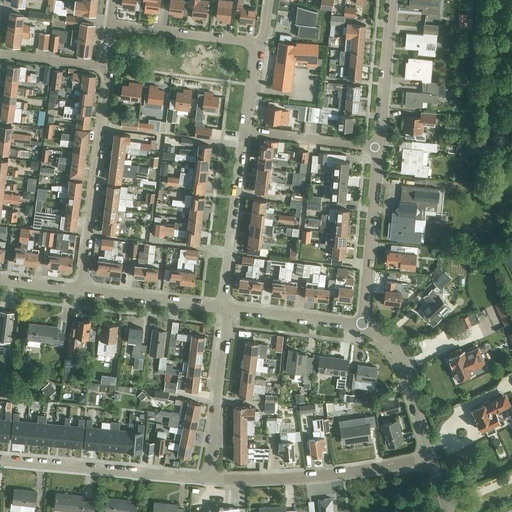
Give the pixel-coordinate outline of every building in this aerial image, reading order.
[(52,14),(54,0),(48,0),(48,7),(46,6),(45,13),(52,14)] [(75,0),(74,12),(95,14),(97,0),(75,0)] [(135,9),(139,10),(140,0),(121,0),(121,6),(127,6),(127,9),(135,10),(135,9)] [(141,0),(140,10),(145,11),(145,12),(153,13),(153,9),(159,10),(160,0),(141,0)] [(187,16),(188,6),(189,2),(184,2),(184,1),(179,0),(178,0),(170,0),(169,11),(175,12),(174,15),(182,16),(182,15),(187,16)] [(189,0),(189,2),(188,6),(194,7),(192,18),(200,19),(200,15),(206,16),(208,2),(199,0),(189,0)] [(222,22),(230,22),(232,2),(219,0),(218,0),(217,18),(222,18),(222,22)] [(242,0),(237,0),(236,12),(240,13),(239,24),(247,25),(247,22),(254,22),(255,9),(242,8),(242,0)] [(321,0),(320,9),(332,10),(333,0),(321,0)] [(421,12),(438,14),(439,0),(409,0),(409,6),(422,7),(421,12)] [(317,12),(317,11),(297,5),(297,6),(295,23),(294,23),(298,24),(297,36),(317,39),(319,27),(315,26),(317,12)] [(344,16),(355,17),(356,8),(345,6),(344,16)] [(52,14),(45,13),(29,11),(28,18),(52,21),(52,14)] [(8,29),(29,32),(30,26),(22,25),(23,15),(10,14),(8,29)] [(330,25),(344,26),(345,16),(331,15),(330,25)] [(65,23),(77,25),(78,18),(66,16),(65,23)] [(71,37),(92,40),(94,24),(81,23),(80,30),(72,29),(71,37)] [(347,37),(352,38),(365,39),(366,26),(353,25),(352,25),(348,24),(347,37)] [(436,34),(437,35),(438,26),(424,24),(423,36),(407,34),(406,48),(422,49),(421,54),(435,55),(436,34)] [(29,38),(29,32),(8,29),(6,45),(19,46),(21,37),(29,38)] [(38,48),(48,50),(50,35),(35,32),(34,37),(39,38),(38,48)] [(66,42),(67,36),(51,34),(50,40),(51,40),(50,50),(55,51),(56,40),(66,42)] [(90,55),(92,40),(71,37),(70,44),(78,45),(77,53),(90,55)] [(363,53),(365,39),(352,38),(350,51),(363,53)] [(308,65),(315,66),(317,45),(295,43),(294,45),(279,43),(273,87),(290,89),(294,60),(306,61),(308,65)] [(363,53),(350,51),(350,52),(345,51),(344,65),(362,66),(363,53)] [(422,87),(444,89),(444,84),(437,83),(430,82),(432,68),(431,68),(432,60),(408,58),(408,63),(406,63),(405,78),(422,79),(422,82),(423,82),(422,87)] [(7,65),(5,78),(18,80),(36,82),(37,74),(30,73),(30,75),(25,75),(26,67),(20,66),(7,65)] [(361,80),(362,66),(344,65),(343,79),(361,80)] [(50,86),(59,87),(61,71),(52,70),(50,86)] [(72,89),(93,91),(96,75),(74,73),(73,80),(72,89)] [(5,78),(4,92),(16,93),(33,96),(33,90),(17,87),(18,80),(36,82),(5,78)] [(340,97),(359,99),(361,85),(348,84),(325,82),(324,89),(339,90),(338,97),(340,97)] [(120,97),(141,100),(143,84),(128,83),(128,85),(122,85),(120,97)] [(148,101),(161,103),(163,90),(157,89),(157,86),(150,85),(148,101)] [(406,91),(405,106),(422,108),(423,102),(428,102),(436,103),(436,100),(436,95),(445,96),(445,89),(444,89),(422,87),(422,93),(406,91)] [(93,91),(72,89),(66,88),(65,90),(80,96),(79,101),(92,102),(93,91)] [(169,108),(188,110),(191,90),(183,89),(183,93),(177,92),(176,100),(170,99),(169,108)] [(15,101),(16,93),(4,92),(2,105),(20,108),(27,108),(27,103),(15,101)] [(204,108),(216,110),(218,97),(212,96),(212,93),(205,92),(204,102),(197,101),(194,119),(202,120),(204,108)] [(340,97),(339,106),(341,107),(340,110),(345,110),(345,112),(358,113),(359,99),(340,97)] [(91,114),(92,102),(79,101),(79,107),(64,105),(64,111),(91,114)] [(157,120),(166,121),(168,105),(159,104),(157,120)] [(2,105),(0,120),(13,121),(25,123),(26,116),(19,115),(20,108),(2,105)] [(304,119),(304,120),(312,121),(313,107),(305,106),(304,119)] [(313,107),(312,121),(328,123),(328,119),(337,120),(336,129),(352,130),(353,117),(337,116),(322,114),(322,108),(313,107)] [(322,108),(322,114),(337,116),(338,109),(322,107),(322,108)] [(266,122),(286,124),(288,111),(280,111),(280,109),(265,108),(264,115),(267,116),(266,122)] [(59,121),(60,111),(47,109),(44,131),(53,132),(54,120),(59,121)] [(167,121),(176,122),(177,110),(169,109),(167,121)] [(89,126),(91,114),(64,111),(63,117),(77,119),(76,125),(89,126)] [(406,117),(405,132),(406,132),(405,137),(416,138),(416,140),(425,141),(425,133),(422,132),(423,125),(434,127),(436,114),(424,113),(423,119),(406,117)] [(203,133),(214,134),(216,118),(213,118),(212,122),(205,121),(203,133)] [(121,127),(138,129),(138,120),(122,119),(121,127)] [(0,139),(28,143),(29,136),(23,136),(11,134),(12,127),(0,125),(0,139)] [(59,133),(60,138),(87,141),(88,130),(71,128),(70,134),(59,133)] [(113,145),(140,149),(141,143),(129,141),(130,135),(114,133),(113,145)] [(174,153),(176,140),(167,138),(165,151),(174,153)] [(28,143),(0,139),(0,153),(28,157),(28,151),(16,149),(16,148),(9,147),(10,141),(28,143)] [(73,152),(85,154),(87,142),(60,139),(59,145),(73,147),(73,152)] [(457,147),(458,141),(450,139),(449,146),(457,147)] [(259,156),(287,160),(288,153),(277,152),(278,142),(265,140),(264,145),(261,145),(259,156)] [(423,150),(436,151),(437,144),(412,142),(411,149),(404,148),(401,172),(415,174),(415,175),(428,176),(429,166),(421,165),(423,150)] [(140,149),(113,145),(112,157),(124,159),(127,159),(128,153),(139,154),(140,149)] [(180,154),(183,154),(210,158),(211,146),(199,145),(198,149),(180,149),(180,154)] [(48,153),(55,154),(56,150),(43,148),(41,160),(48,161),(48,153)] [(296,161),(307,162),(308,152),(297,151),(296,161)] [(73,152),(68,152),(67,157),(59,156),(58,162),(84,165),(85,154),(73,152)] [(162,158),(174,160),(175,154),(163,152),(162,158)] [(332,173),(348,174),(350,162),(346,161),(346,155),(319,153),(319,156),(318,163),(326,163),(326,165),(333,166),(332,173)] [(208,169),(210,158),(183,154),(183,158),(190,160),(190,161),(197,162),(196,168),(208,169)] [(149,166),(157,167),(158,157),(150,156),(149,166)] [(286,166),(287,160),(259,156),(258,168),(270,169),(271,164),(286,166)] [(112,157),(110,169),(136,172),(137,172),(138,167),(138,165),(123,163),(124,159),(112,157)] [(83,177),(84,165),(58,162),(57,168),(71,170),(70,176),(83,177)] [(40,174),(54,176),(55,169),(40,167),(40,174)] [(180,171),(179,177),(181,178),(207,181),(208,169),(196,168),(188,167),(187,172),(180,171)] [(270,174),(270,169),(258,168),(256,179),(282,182),(283,179),(277,178),(277,175),(270,174)] [(136,175),(136,172),(110,169),(109,181),(121,182),(122,176),(136,175)] [(347,187),(348,174),(332,173),(331,186),(325,185),(347,187)] [(207,181),(181,178),(168,176),(167,184),(178,185),(178,184),(193,186),(193,191),(205,193),(207,181)] [(59,185),(51,186),(51,190),(58,190),(68,192),(80,193),(82,181),(66,179),(65,186),(59,185)] [(256,179),(255,191),(267,193),(275,194),(275,188),(285,189),(285,183),(282,182),(256,179)] [(137,180),(137,186),(155,188),(156,182),(147,181),(137,180)] [(107,196),(132,200),(133,200),(134,194),(127,193),(127,187),(108,185),(107,196)] [(346,200),(347,187),(325,185),(324,197),(330,198),(330,199),(346,200)] [(393,221),(391,239),(420,241),(420,233),(413,232),(414,219),(422,220),(422,213),(424,213),(424,209),(436,210),(436,211),(437,211),(437,208),(437,202),(438,189),(419,187),(417,187),(401,186),(402,186),(402,187),(402,188),(402,194),(401,193),(401,194),(402,194),(401,200),(400,210),(399,210),(399,216),(394,216),(393,221)] [(0,187),(0,200),(2,201),(19,203),(20,195),(3,193),(4,188),(0,187)] [(58,190),(57,196),(67,197),(67,203),(79,204),(80,193),(68,192),(58,190)] [(145,202),(153,203),(154,194),(147,193),(145,202)] [(177,206),(203,209),(205,196),(185,194),(184,200),(172,199),(172,204),(177,205),(177,206)] [(133,206),(132,200),(107,196),(105,208),(125,210),(126,205),(133,206)] [(252,211),(273,214),(273,209),(269,208),(270,202),(254,199),(252,211)] [(0,219),(1,215),(6,216),(6,219),(17,221),(18,211),(13,211),(1,209),(2,202),(2,201),(0,200),(0,219)] [(320,210),(321,204),(307,202),(307,209),(320,210)] [(50,213),(65,215),(78,216),(79,204),(67,203),(66,209),(51,210),(50,213)] [(201,220),(203,209),(177,206),(176,207),(190,212),(189,219),(201,220)] [(124,216),(125,210),(105,208),(104,220),(135,224),(136,218),(124,216)] [(321,214),(320,220),(348,222),(349,210),(336,209),(329,208),(328,214),(328,215),(321,214)] [(35,210),(33,227),(39,228),(40,218),(61,220),(61,226),(76,228),(78,216),(65,215),(50,213),(41,211),(35,210)] [(252,211),(251,223),(266,225),(272,226),(273,219),(293,221),(293,217),(279,215),(273,214),(252,211)] [(155,217),(153,234),(159,235),(160,223),(161,223),(162,217),(155,217)] [(175,225),(174,229),(200,232),(201,220),(189,219),(188,223),(175,222),(175,225)] [(309,219),(308,225),(320,226),(326,227),(326,224),(335,226),(334,233),(347,234),(348,222),(320,220),(309,219)] [(135,230),(135,224),(104,220),(102,231),(119,233),(120,228),(135,230)] [(160,223),(159,235),(165,236),(165,233),(174,234),(174,230),(174,229),(175,225),(166,224),(161,223),(160,223)] [(273,226),(266,225),(251,223),(249,234),(275,238),(276,233),(273,232),(273,226)] [(26,263),(29,229),(21,228),(19,241),(22,241),(21,247),(16,246),(14,261),(26,263)] [(45,245),(47,230),(40,229),(38,244),(45,245)] [(174,234),(174,235),(187,237),(186,242),(198,244),(200,232),(174,229),(174,230),(174,234)] [(47,230),(45,245),(52,245),(54,231),(47,230)] [(326,232),(325,244),(346,245),(347,234),(334,233),(326,232)] [(63,240),(59,267),(71,269),(73,252),(67,251),(68,242),(75,243),(75,235),(63,234),(63,240)] [(275,244),(275,238),(249,234),(247,254),(260,256),(261,247),(268,248),(269,243),(275,244)] [(99,255),(97,272),(109,274),(112,248),(113,240),(112,240),(110,239),(102,238),(101,244),(102,244),(102,247),(106,247),(104,256),(99,255)] [(28,239),(26,263),(37,264),(39,249),(33,248),(34,240),(28,239)] [(59,267),(63,240),(57,239),(56,248),(51,248),(50,253),(49,253),(48,266),(59,267)] [(112,248),(109,274),(120,275),(123,256),(117,255),(117,247),(118,240),(113,240),(112,248)] [(130,255),(136,256),(138,243),(132,242),(130,255)] [(345,257),(346,245),(325,244),(320,243),(319,246),(332,250),(332,256),(345,257)] [(145,278),(150,245),(146,244),(145,246),(144,246),(143,251),(139,251),(138,261),(139,261),(139,264),(135,264),(134,277),(145,278)] [(150,245),(145,278),(157,280),(159,263),(154,262),(155,252),(154,252),(155,246),(150,245)] [(165,268),(164,277),(171,278),(170,281),(182,283),(186,250),(181,249),(180,257),(179,257),(177,269),(172,269),(165,268)] [(186,250),(182,283),(193,284),(197,251),(186,250)] [(415,262),(416,254),(402,253),(402,252),(390,251),(390,253),(388,253),(387,264),(400,265),(399,269),(412,270),(413,262),(415,262)] [(250,292),(255,258),(243,257),(242,265),(248,266),(248,272),(246,272),(245,279),(240,278),(238,290),(250,292)] [(255,258),(250,292),(262,293),(263,281),(258,280),(259,266),(263,266),(262,272),(269,273),(271,260),(255,258)] [(287,270),(283,296),(295,298),(297,282),(290,281),(292,270),(293,270),(294,263),(288,262),(287,269),(287,270)] [(304,264),(302,276),(309,276),(309,273),(313,273),(312,284),(306,283),(304,298),(316,300),(321,266),(304,264)] [(321,266),(316,300),(328,302),(329,293),(334,294),(336,280),(329,279),(328,288),(324,288),(326,275),(327,266),(321,266)] [(283,296),(287,269),(280,268),(278,280),(274,279),(272,295),(283,296)] [(336,278),(335,287),(339,288),(338,298),(351,300),(353,278),(346,277),(347,270),(347,269),(337,268),(336,278)] [(433,282),(440,289),(451,278),(444,271),(433,282)] [(393,303),(399,304),(402,283),(386,281),(384,304),(392,305),(393,303)] [(438,295),(432,289),(424,297),(429,303),(422,310),(426,315),(424,316),(428,321),(431,320),(435,324),(451,309),(446,303),(438,295)] [(511,318),(504,300),(497,303),(507,324),(511,321),(511,318)] [(0,314),(0,349),(9,351),(14,312),(1,310),(0,314)] [(461,319),(465,328),(480,322),(475,312),(461,319)] [(70,336),(68,350),(79,352),(80,338),(88,339),(94,339),(96,328),(90,327),(91,322),(78,320),(77,328),(71,327),(70,336)] [(27,339),(27,345),(39,346),(40,341),(54,343),(54,344),(63,345),(64,333),(57,332),(57,327),(30,324),(27,339)] [(115,342),(116,342),(118,325),(103,324),(101,340),(109,341),(107,357),(113,357),(115,342)] [(140,342),(141,342),(143,328),(130,327),(128,343),(133,343),(132,356),(134,357),(133,368),(142,369),(143,358),(145,358),(146,345),(140,344),(140,342)] [(149,353),(162,355),(165,331),(152,329),(149,353)] [(190,348),(203,350),(205,336),(192,335),(177,333),(176,339),(191,341),(190,348)] [(246,342),(244,355),(257,357),(263,358),(265,358),(267,344),(246,342)] [(201,363),(203,350),(190,348),(188,362),(201,363)] [(450,359),(448,362),(450,365),(452,366),(454,368),(453,369),(458,381),(464,378),(466,379),(468,377),(469,375),(474,373),(473,370),(486,364),(478,348),(466,354),(464,350),(461,352),(460,348),(455,351),(456,354),(449,358),(450,359)] [(303,381),(310,382),(312,368),(305,367),(307,355),(298,354),(298,351),(289,350),(287,371),(295,372),(294,376),(304,377),(303,381)] [(244,355),(242,369),(255,370),(267,372),(268,367),(262,366),(263,358),(257,357),(244,355)] [(157,373),(165,374),(167,358),(160,357),(157,373)] [(344,394),(346,380),(348,363),(342,363),(342,360),(320,357),(318,372),(340,375),(340,379),(337,378),(336,387),(339,388),(339,394),(340,394),(340,398),(343,399),(344,394)] [(172,369),(171,374),(178,374),(199,377),(201,363),(188,362),(183,361),(182,370),(179,370),(172,369)] [(355,387),(374,390),(377,367),(358,365),(357,374),(349,373),(347,387),(355,388),(355,387)] [(242,369),(241,382),(266,385),(266,380),(258,379),(254,380),(255,370),(242,369)] [(0,380),(7,382),(8,374),(0,372),(0,380)] [(198,391),(199,377),(178,374),(177,383),(165,381),(164,391),(176,393),(177,388),(185,389),(198,391)] [(265,393),(266,385),(241,382),(239,396),(252,398),(253,392),(265,393)] [(53,384),(51,385),(49,383),(41,389),(44,392),(42,394),(46,399),(48,397),(50,396),(51,398),(56,394),(54,392),(56,391),(55,391),(57,389),(53,384)] [(0,395),(7,397),(8,390),(0,388),(0,395)] [(154,398),(168,400),(169,393),(156,391),(154,398)] [(386,392),(388,399),(394,398),(392,391),(386,392)] [(495,413),(511,405),(506,394),(500,397),(490,402),(489,400),(483,403),(484,405),(472,410),(478,421),(476,422),(481,431),(485,429),(488,434),(496,430),(493,425),(500,422),(495,413)] [(171,412),(198,417),(201,403),(176,398),(175,403),(181,404),(179,413),(171,411),(171,412)] [(377,406),(379,414),(391,410),(389,403),(377,406)] [(264,412),(274,413),(274,405),(265,405),(264,412)] [(234,421),(253,420),(259,420),(259,411),(255,411),(255,407),(246,407),(246,406),(234,406),(234,421)] [(158,411),(157,414),(170,416),(169,418),(177,420),(176,427),(170,425),(170,426),(195,431),(198,417),(171,412),(171,411),(160,409),(160,411),(158,411)] [(0,440),(8,441),(10,421),(11,412),(6,412),(5,420),(0,419),(0,440)] [(26,442),(28,422),(18,421),(19,413),(14,413),(13,421),(11,441),(26,442)] [(39,444),(42,415),(38,415),(37,423),(28,422),(26,442),(39,444)] [(53,445),(55,425),(45,424),(46,416),(42,415),(39,444),(53,445)] [(358,442),(371,440),(369,427),(375,426),(374,416),(364,417),(365,424),(341,428),(343,442),(353,441),(353,438),(357,438),(358,442)] [(67,446),(69,426),(70,418),(65,417),(65,425),(55,425),(53,445),(67,446)] [(81,447),(84,419),(79,418),(78,427),(69,426),(67,446),(81,447)] [(99,449),(101,429),(91,428),(92,420),(87,419),(85,448),(99,449)] [(309,440),(307,442),(307,447),(310,449),(311,457),(322,456),(322,449),(326,449),(324,438),(323,438),(322,432),(329,431),(327,419),(315,421),(313,423),(314,431),(312,431),(313,439),(309,440)] [(234,434),(247,434),(254,434),(253,420),(234,421),(234,434)] [(274,432),(275,421),(275,420),(266,420),(266,432),(274,432)] [(397,420),(380,425),(382,431),(384,430),(389,447),(401,443),(398,433),(401,432),(397,420)] [(113,450),(115,422),(111,421),(110,430),(101,429),(99,449),(113,450)] [(126,451),(128,431),(119,430),(119,422),(115,422),(113,450),(126,451)] [(141,453),(143,424),(138,424),(138,432),(128,431),(126,451),(141,453)] [(192,444),(195,431),(170,426),(169,430),(176,432),(175,432),(182,433),(180,441),(192,444)] [(283,460),(294,459),(293,443),(296,442),(295,432),(286,432),(286,434),(280,435),(280,442),(278,442),(279,452),(283,452),(283,460)] [(234,448),(247,448),(247,434),(234,434),(234,448)] [(192,444),(180,441),(179,443),(169,441),(168,447),(178,449),(177,455),(190,457),(192,444)] [(145,442),(144,452),(152,453),(153,443),(145,442)] [(247,448),(234,448),(234,462),(247,462),(247,457),(253,457),(253,461),(259,461),(268,461),(269,448),(259,448),(247,448)] [(11,503),(10,510),(20,511),(21,504),(36,506),(37,492),(15,489),(13,503),(11,503)] [(80,511),(88,511),(89,502),(82,501),(82,496),(56,494),(55,509),(81,511),(80,511)] [(135,511),(137,505),(129,504),(129,500),(107,498),(106,511),(135,511)] [(333,511),(332,498),(318,500),(319,511),(333,511)] [(183,511),(184,509),(176,508),(177,504),(155,502),(153,511),(183,511)]
